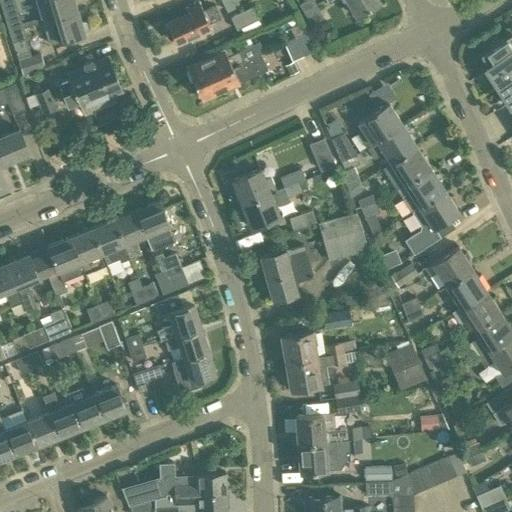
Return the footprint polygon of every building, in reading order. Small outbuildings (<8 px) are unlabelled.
[(35,0),(42,21),(76,10),(72,0),(35,0)] [(221,0),(226,11),(238,5),(235,0),(221,0)] [(304,13),(317,6),(313,0),(300,0),(297,2),(304,13)] [(380,2),(378,0),(345,0),(355,16),(380,2)] [(168,39),(173,39),(175,42),(209,26),(207,23),(220,18),(214,5),(202,11),(198,1),(185,8),(187,13),(166,23),(167,26),(164,30),(168,39)] [(317,6),(304,13),(311,25),(324,18),(317,6)] [(229,17),(234,28),(235,29),(257,19),(251,7),(229,17)] [(79,21),(76,10),(42,21),(49,44),(83,33),(83,32),(87,29),(84,21),(79,21)] [(9,31),(24,26),(20,15),(5,19),(9,31)] [(294,38),(306,33),(302,23),(290,28),(294,38)] [(24,26),(9,31),(12,43),(27,38),(24,26)] [(495,87),(511,75),(511,32),(511,33),(479,54),(488,68),(479,74),(483,80),(489,76),(496,86),(495,86),(495,87)] [(306,33),(294,38),(301,54),(313,49),(306,33)] [(0,38),(0,55),(3,68),(15,64),(7,36),(0,38)] [(301,54),(294,38),(283,43),(290,59),(301,54)] [(193,83),(263,52),(259,42),(227,57),(224,50),(186,67),(193,83)] [(264,53),(263,52),(193,83),(200,99),(268,68),(261,54),(264,53)] [(40,53),(21,59),(17,60),(21,73),(43,67),(40,53)] [(61,95),(113,73),(106,57),(93,62),(90,53),(76,58),(80,67),(67,73),(69,78),(57,83),(61,95)] [(293,62),(285,65),(289,74),(297,71),(293,62)] [(113,73),(61,95),(66,106),(78,101),(83,113),(113,101),(110,93),(120,89),(113,73)] [(511,75),(495,87),(496,87),(503,96),(496,100),(500,107),(510,100),(511,103),(511,75)] [(0,105),(6,102),(10,113),(24,107),(14,83),(0,89),(0,105)] [(38,104),(52,98),(47,88),(28,96),(32,106),(38,104)] [(52,98),(38,104),(42,113),(56,108),(52,98)] [(366,147),(401,124),(386,102),(351,125),(366,147)] [(416,146),(401,124),(366,147),(363,149),(364,150),(366,148),(373,158),(381,152),(388,164),(416,146)] [(18,129),(0,136),(0,151),(5,164),(28,155),(18,129)] [(339,162),(354,156),(348,139),(332,146),(339,162)] [(384,167),(398,188),(430,167),(416,146),(388,164),(384,167)] [(335,165),(330,151),(315,157),(320,171),(335,165)] [(357,163),(354,156),(339,162),(341,169),(357,163)] [(241,203),(277,189),(272,176),(266,178),(262,167),(231,179),(241,203)] [(398,188),(412,210),(444,189),(430,167),(398,188)] [(305,180),(300,169),(279,177),(283,187),(297,182),(297,183),(305,180)] [(281,216),(277,206),(290,201),(290,199),(302,195),(297,183),(297,182),(283,187),(277,189),(241,203),(251,228),(281,216)] [(346,191),(350,198),(362,190),(358,184),(346,191)] [(444,189),(412,210),(426,232),(420,236),(426,245),(453,227),(448,219),(459,211),(444,189)] [(358,209),(374,202),(370,193),(354,200),(358,209)] [(136,209),(146,234),(152,249),(174,240),(168,225),(158,200),(136,209)] [(374,202),(358,209),(362,219),(378,212),(374,202)] [(146,234),(136,209),(114,218),(130,258),(140,253),(134,239),(146,234)] [(287,215),(288,218),(292,231),(312,223),(308,209),(287,215)] [(355,211),(330,219),(341,255),(365,248),(355,211)] [(114,218),(91,227),(106,264),(118,258),(119,262),(130,258),(114,218)] [(328,259),(341,255),(330,219),(318,222),(328,259)] [(91,227),(69,236),(84,273),(106,264),(91,227)] [(46,246),(36,250),(47,276),(55,295),(66,290),(62,281),(84,273),(69,236),(46,246)] [(285,248),(259,255),(271,300),(297,293),(294,282),(310,277),(301,245),(285,249),(285,248)] [(444,286),(471,268),(456,246),(430,263),(444,286)] [(36,250),(6,262),(25,311),(35,307),(31,297),(25,283),(38,277),(39,279),(47,276),(36,250)] [(379,259),(383,268),(400,261),(396,252),(379,259)] [(416,273),(415,272),(408,261),(387,275),(395,287),(416,273)] [(25,311),(6,262),(0,264),(0,294),(6,292),(11,305),(15,316),(25,311)] [(178,262),(160,269),(169,290),(187,283),(178,262)] [(471,268),(444,286),(458,306),(485,290),(471,268)] [(169,290),(160,269),(151,273),(160,294),(169,290)] [(140,286),(146,300),(157,296),(151,281),(140,286)] [(146,300),(140,286),(129,290),(135,305),(146,300)] [(485,290),(458,306),(451,311),(459,324),(466,319),(473,329),(499,312),(485,290)] [(165,338),(201,327),(194,303),(184,306),(180,294),(156,302),(160,315),(168,313),(171,324),(156,329),(159,340),(165,338)] [(404,312),(420,306),(417,297),(400,303),(404,312)] [(96,303),(102,318),(113,313),(107,298),(96,303)] [(102,318),(96,303),(84,308),(90,323),(102,318)] [(375,303),(320,314),(323,328),(351,324),(350,320),(377,315),(375,303)] [(420,306),(404,312),(408,322),(424,315),(420,306)] [(43,325),(32,330),(38,344),(49,339),(69,331),(59,307),(47,313),(51,323),(44,326),(43,325)] [(473,329),(486,350),(487,351),(511,335),(511,332),(499,312),(473,329)] [(102,324),(97,326),(106,349),(119,344),(110,321),(102,324)] [(201,327),(165,338),(168,349),(178,345),(182,357),(208,349),(201,327)] [(38,344),(32,330),(20,335),(11,339),(17,352),(38,344)] [(285,363),(315,357),(311,330),(281,335),(285,363)] [(80,333),(69,337),(75,350),(85,346),(80,333)] [(128,348),(142,345),(138,333),(125,337),(128,348)] [(501,373),(511,366),(511,335),(487,351),(486,350),(477,356),(483,366),(493,360),(501,373)] [(75,350),(69,337),(50,346),(55,358),(63,355),(75,350)] [(327,355),(343,353),(343,351),(355,349),(353,339),(326,344),(327,355)] [(424,359),(440,352),(436,343),(420,350),(424,359)] [(142,345),(128,348),(131,360),(145,356),(142,345)] [(423,376),(411,346),(393,353),(406,383),(423,376)] [(208,349),(182,357),(171,361),(180,391),(201,385),(199,378),(215,373),(208,349)] [(25,356),(30,369),(42,364),(37,351),(25,356)] [(440,352),(424,359),(428,368),(444,362),(440,352)] [(343,353),(327,355),(329,365),(345,362),(343,353)] [(30,369),(25,356),(13,360),(18,373),(30,369)] [(315,357),(285,363),(290,389),(320,384),(315,357)] [(137,392),(140,391),(148,389),(145,381),(162,376),(159,364),(131,372),(137,392)] [(434,381),(438,391),(454,384),(450,374),(434,381)] [(334,398),(360,394),(357,379),(331,383),(334,398)] [(94,393),(103,418),(126,408),(117,384),(94,393)] [(81,427),(71,402),(59,407),(53,390),(41,395),(48,412),(49,411),(59,436),(81,427)] [(497,425),(507,419),(511,426),(511,398),(506,390),(484,404),(497,425)] [(94,393),(71,402),(81,427),(103,418),(94,393)] [(360,394),(334,398),(337,413),(362,409),(360,394)] [(448,407),(454,416),(463,410),(457,402),(448,407)] [(49,411),(48,412),(27,421),(37,445),(59,436),(49,411)] [(343,440),(367,438),(367,429),(360,430),(360,425),(344,427),(344,425),(339,425),(339,428),(334,429),(333,412),(292,416),(295,444),(323,441),(343,440)] [(0,459),(14,454),(5,430),(4,430),(0,419),(0,459)] [(27,421),(5,430),(14,454),(37,445),(27,421)] [(377,437),(367,438),(343,440),(343,452),(362,451),(361,449),(379,447),(377,437)] [(326,469),(323,441),(295,444),(298,472),(326,469)] [(465,457),(483,450),(479,441),(462,448),(465,457)] [(446,456),(455,477),(468,472),(458,450),(446,456)] [(486,460),(483,450),(465,457),(469,467),(486,460)] [(446,456),(436,460),(445,481),(455,477),(446,456)] [(445,481),(436,460),(426,464),(435,486),(445,481)] [(426,464),(415,469),(425,490),(435,486),(426,464)] [(366,473),(366,477),(370,477),(391,476),(391,467),(388,467),(365,467),(366,473)] [(425,490),(415,469),(405,473),(414,495),(425,490)] [(165,493),(225,492),(224,472),(195,474),(173,474),(173,477),(160,477),(160,483),(151,485),(124,493),(128,506),(155,498),(160,496),(161,496),(165,496),(165,493)] [(392,479),(390,479),(391,494),(414,495),(405,473),(392,479)] [(391,494),(390,479),(364,480),(365,495),(391,494)] [(480,506),(505,495),(500,483),(475,494),(480,506)] [(161,496),(160,496),(160,511),(220,511),(226,511),(225,492),(165,493),(165,496),(161,496)] [(415,505),(414,495),(391,494),(392,505),(415,505)] [(112,511),(106,495),(78,507),(79,511),(112,511)] [(505,495),(480,506),(483,511),(497,511),(510,506),(505,495)] [(337,496),(304,498),(304,511),(343,511),(338,511),(337,496)] [(152,511),(149,501),(129,507),(130,511),(152,511)]
